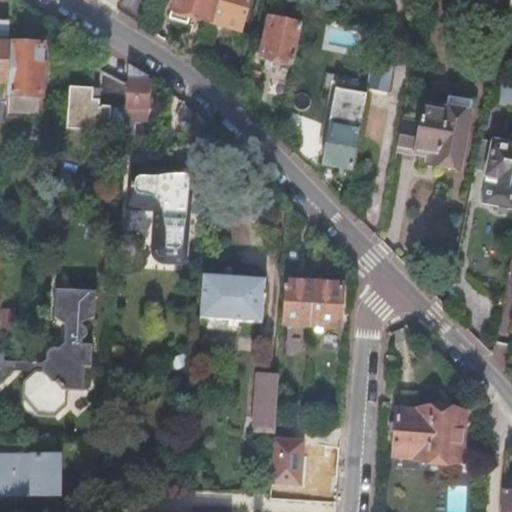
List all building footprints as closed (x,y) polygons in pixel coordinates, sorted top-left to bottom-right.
[(152,0),(124,0),(123,2),(150,11),(152,0)] [(192,19),(210,25),(216,0),(176,0),(172,20),(190,26),(192,19)] [(216,0),(210,25),(241,35),(250,0),(216,0)] [(8,44),(9,21),(0,20),(0,81),(7,82),(8,44)] [(293,67),(301,27),(269,20),(260,60),(293,67)] [(7,82),(5,119),(40,119),(43,46),(8,44),(7,82)] [(147,78),(127,66),(125,85),(124,107),(122,148),(130,149),(132,128),(139,129),(139,122),(145,123),(147,78)] [(124,107),(125,85),(99,69),(98,89),(97,100),(89,99),(89,88),(67,87),(65,127),(110,130),(112,105),(124,107)] [(247,71),(240,99),(251,111),(256,109),(260,90),(253,89),(256,74),(247,71)] [(97,100),(98,89),(89,88),(89,99),(97,100)] [(351,172),(364,96),(335,90),(322,166),(351,172)] [(421,126),(402,122),(396,153),(435,161),(434,168),(457,173),(469,116),(425,107),(421,126)] [(511,149),(480,142),(475,171),(487,173),(486,178),(499,181),(495,206),(511,209),(511,149)] [(198,219),(203,147),(176,144),(176,145),(168,145),(166,172),(133,170),(131,208),(150,209),(154,211),(157,214),(158,217),(155,254),(157,258),(160,260),(164,262),(182,264),(185,217),(198,219)] [(203,278),(199,320),(261,325),(264,281),(203,278)] [(285,283),(282,326),(310,327),(313,285),(285,283)] [(313,285),(310,327),(339,329),(342,287),(313,285)] [(35,369),(31,373),(22,381),(21,397),(38,416),(55,416),(66,406),(67,390),(82,390),(83,368),(90,368),(92,347),(85,346),(85,340),(86,339),(87,339),(88,338),(88,337),(88,336),(88,335),(88,334),(88,333),(88,332),(87,331),(86,331),(86,330),(86,325),(93,319),(94,293),(54,291),(53,319),(64,326),(63,343),(57,349),(56,348),(55,348),(54,348),(53,349),(52,349),(51,350),(50,351),(49,352),(49,353),(48,354),(48,355),(48,356),(48,357),(42,364),(42,370),(35,369)] [(190,330),(189,344),(198,345),(199,330),(190,330)] [(0,373),(2,371),(31,373),(35,369),(42,370),(42,364),(48,357),(48,356),(48,355),(36,364),(0,362),(0,373)] [(255,427),(275,428),(275,424),(278,378),(259,376),(255,427)] [(397,393),(393,459),(459,463),(462,416),(450,416),(450,414),(446,409),(436,409),(430,413),(430,415),(418,414),(419,403),(416,403),(417,394),(397,393)] [(303,453),(338,457),(340,429),(305,426),(303,453)] [(0,495),(60,496),(60,457),(0,456),(0,495)] [(511,511),(511,493),(503,492),(501,511),(511,511)]
